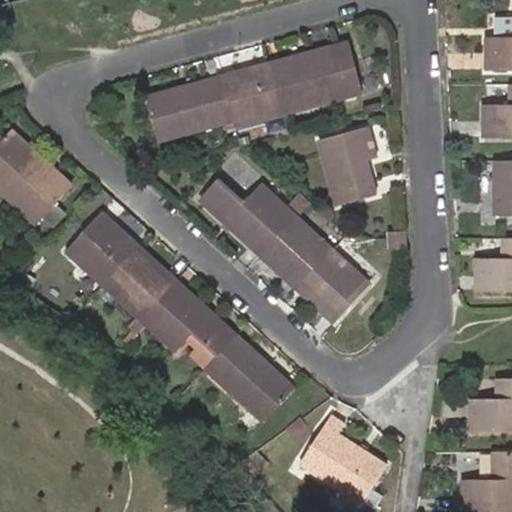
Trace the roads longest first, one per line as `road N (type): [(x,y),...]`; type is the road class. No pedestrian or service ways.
road 1 (residential): [(362,0),(93,68),(68,95),(76,137),(324,373),(364,374),(416,338),(430,296)]
road 2 (residential): [(430,296),(419,0)]
